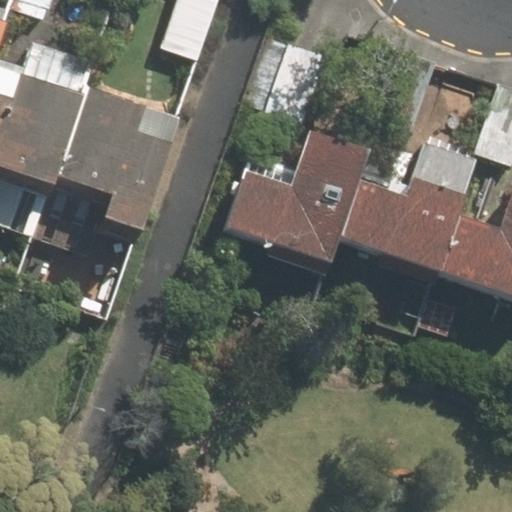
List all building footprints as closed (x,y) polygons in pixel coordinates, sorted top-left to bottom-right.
[(215,0),(173,0),(160,49),(200,60),(215,0)] [(322,52),(267,34),(243,108),(297,126),(322,52)] [(0,172),(48,188),(51,178),(79,93),(20,74),(11,102),(0,98),(0,172)] [(511,160),(511,95),(492,88),(467,155),(508,171),(511,160)] [(168,122),(79,93),(51,178),(108,197),(100,221),(132,231),(168,122)] [(223,231),(321,268),(333,238),(354,182),(364,153),(306,132),(284,190),(244,176),(223,231)] [(333,238),(433,274),(454,218),(475,160),(417,139),(395,198),(354,182),(333,238)] [(433,274),(511,303),(511,179),(492,233),(454,218),(433,274)]
